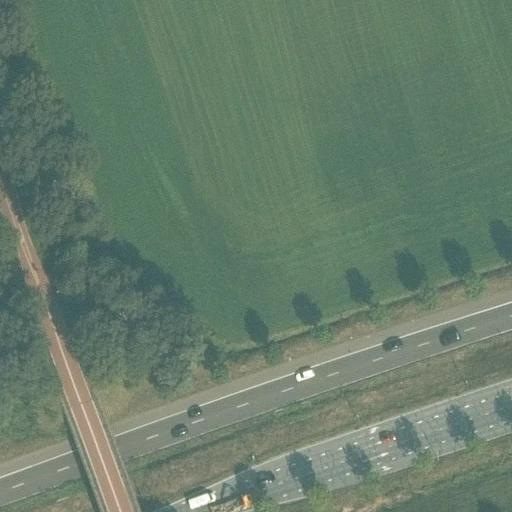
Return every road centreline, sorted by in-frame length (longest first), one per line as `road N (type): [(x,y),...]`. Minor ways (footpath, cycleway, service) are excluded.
road 1 (trunk): [(511,319),(0,494)]
road 2 (unclassified): [(118,511),(0,178)]
road 3 (trunk): [(199,511),(511,407)]
